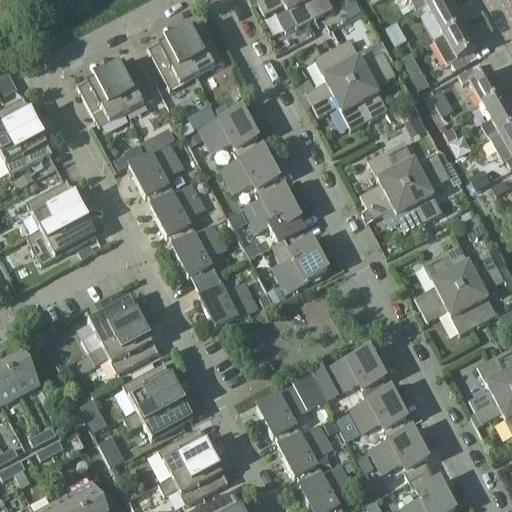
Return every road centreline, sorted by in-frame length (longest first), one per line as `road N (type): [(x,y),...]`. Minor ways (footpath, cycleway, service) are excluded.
road 1 (residential): [(486,511),(217,0)]
road 2 (residential): [(134,255),(47,81),(62,58),(175,0)]
road 3 (residential): [(271,511),(134,255)]
